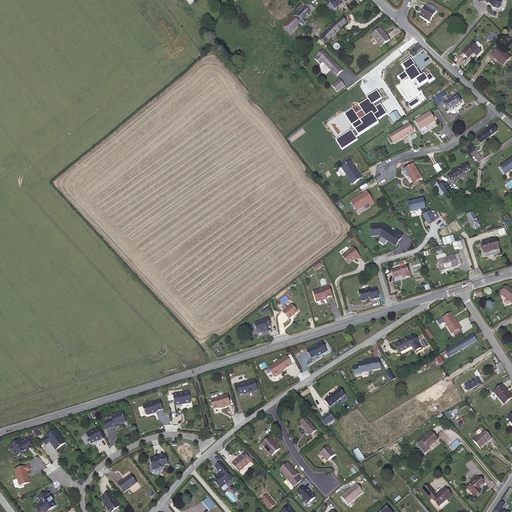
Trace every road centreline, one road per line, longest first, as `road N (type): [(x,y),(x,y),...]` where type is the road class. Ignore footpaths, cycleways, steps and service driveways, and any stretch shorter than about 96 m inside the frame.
road 1 (tertiary): [(432,296),(0,433)]
road 2 (residential): [(269,404),(432,296)]
road 3 (residential): [(80,485),(101,464),(159,437),(213,448)]
road 4 (unclassified): [(396,20),(496,112)]
road 5 (residential): [(496,112),(446,148),(405,155),(382,172)]
